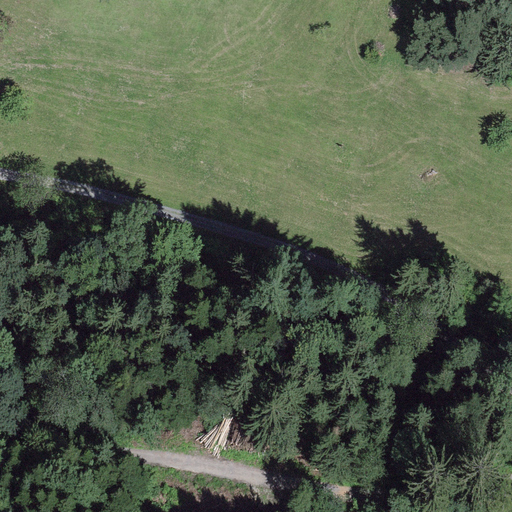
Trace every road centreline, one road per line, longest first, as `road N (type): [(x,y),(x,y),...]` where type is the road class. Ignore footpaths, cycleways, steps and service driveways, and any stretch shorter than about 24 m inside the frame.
road 1 (track): [(511,395),(472,347),(249,240),(0,180)]
road 2 (track): [(511,482),(458,493),(361,495),(194,461),(34,448),(0,453)]
